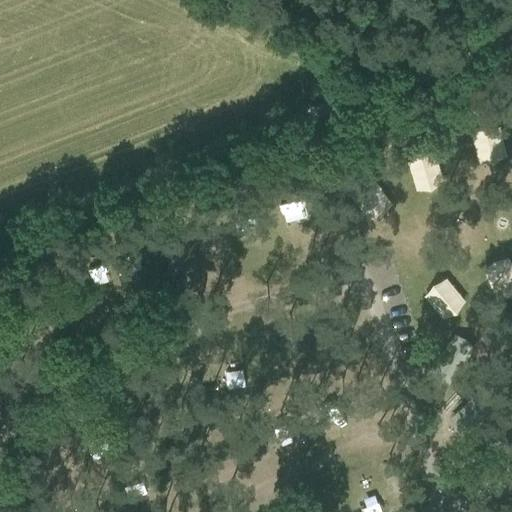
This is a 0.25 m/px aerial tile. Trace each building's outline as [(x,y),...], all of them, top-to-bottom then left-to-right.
[(396,166),(404,184),(425,175),(417,157),(396,166)] [(385,229),(374,232),(377,246),(389,243),(385,229)] [(160,243),(162,259),(181,256),(178,239),(160,243)] [(395,299),(435,285),(428,267),(389,280),(395,299)] [(281,444),(298,438),(290,418),(274,424),(281,444)] [(175,473),(162,484),(178,501),(191,490),(175,473)] [(115,511),(110,499),(84,509),(85,511),(115,511)]
